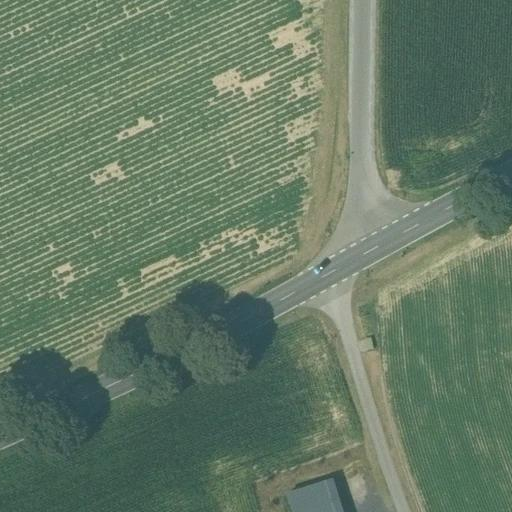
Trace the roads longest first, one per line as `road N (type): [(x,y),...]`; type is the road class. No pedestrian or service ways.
road 1 (secondary): [(330,272),(163,365),(0,439)]
road 2 (residential): [(360,256),(363,0)]
road 3 (unclassified): [(330,272),(403,511)]
road 4 (secondary): [(511,177),(360,256)]
